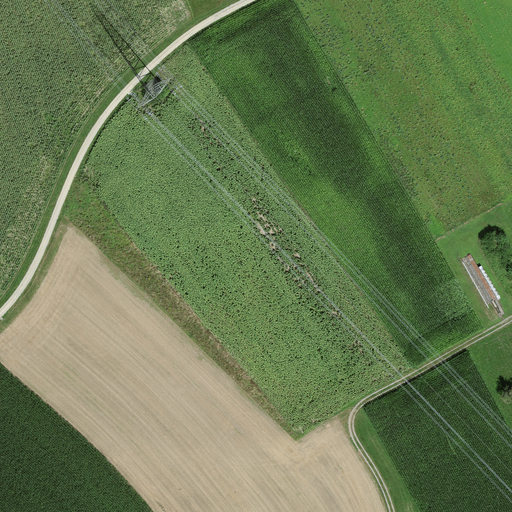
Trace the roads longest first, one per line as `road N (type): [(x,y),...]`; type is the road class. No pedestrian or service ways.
road 1 (track): [(248,0),(127,86),(76,158),(21,288),(0,313)]
road 2 (track): [(392,511),(353,432),(351,409),(365,391),(511,314)]
